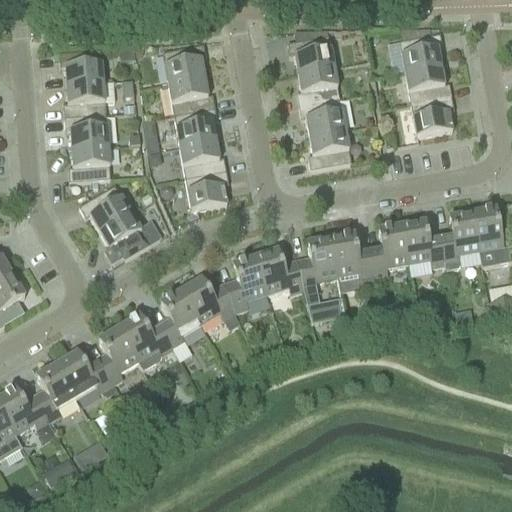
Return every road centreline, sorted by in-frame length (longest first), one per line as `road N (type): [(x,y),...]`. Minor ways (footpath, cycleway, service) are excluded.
road 1 (residential): [(75,300),(75,280),(33,209),(17,0)]
road 2 (residential): [(273,206),(291,211),(498,166)]
road 3 (residential): [(273,206),(258,222),(184,247),(99,298),(75,300)]
road 4 (residential): [(229,0),(273,206)]
road 5 (residential): [(498,166),(503,146),(475,0)]
